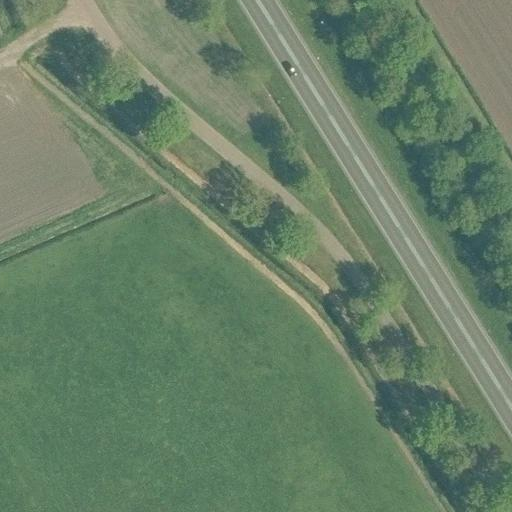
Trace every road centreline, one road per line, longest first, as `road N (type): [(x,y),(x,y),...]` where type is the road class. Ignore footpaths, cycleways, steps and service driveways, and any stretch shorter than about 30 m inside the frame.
road 1 (unclassified): [(83,0),(123,60),(316,228),(373,302),(504,511)]
road 2 (trunk): [(511,407),(257,0)]
